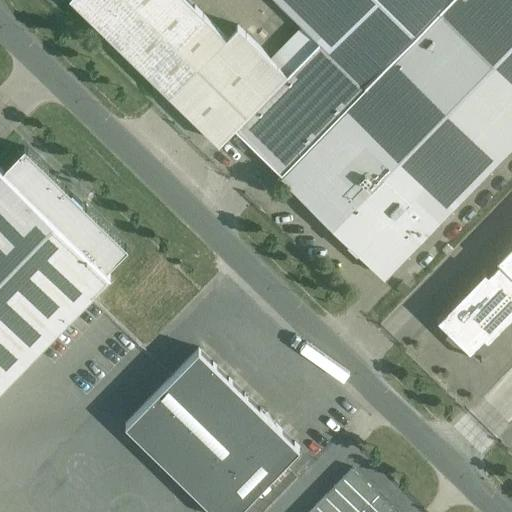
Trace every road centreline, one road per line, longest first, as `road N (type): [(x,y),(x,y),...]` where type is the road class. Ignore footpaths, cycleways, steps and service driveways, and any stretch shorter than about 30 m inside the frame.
road 1 (unclassified): [(498,511),(0,29)]
road 2 (unknown): [(388,405),(280,511)]
